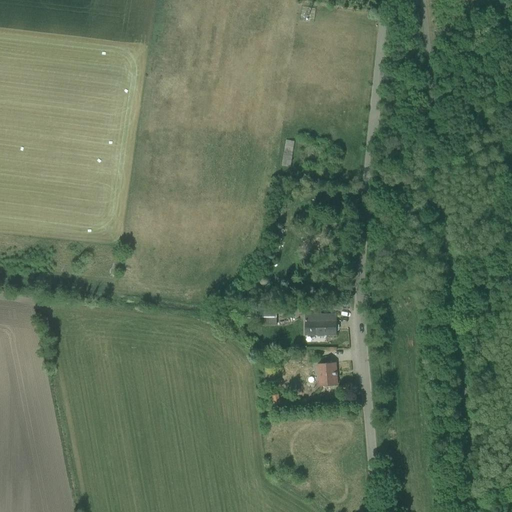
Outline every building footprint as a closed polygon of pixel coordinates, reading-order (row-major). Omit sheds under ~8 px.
[(282,166),(286,167),(290,167),(294,142),(286,140),(282,166)] [(275,247),(281,248),(283,229),(276,229),(275,247)] [(276,305),(256,305),(256,326),(276,325),(276,305)] [(338,326),(336,325),(336,315),(305,315),(305,336),(317,336),(317,337),(325,337),(325,335),(336,335),(336,331),(338,330),(338,326)] [(319,387),(337,386),(335,363),(317,364),(319,387)] [(272,405),(279,405),(278,395),(271,396),(272,405)]
